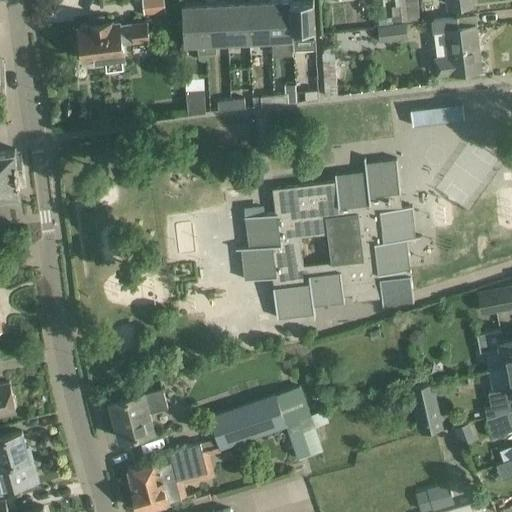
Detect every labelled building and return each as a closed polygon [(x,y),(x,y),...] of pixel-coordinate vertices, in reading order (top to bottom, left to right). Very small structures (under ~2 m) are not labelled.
[(143,0),(145,13),(165,10),(163,0),(143,0)] [(250,39),(271,38),(269,0),(262,0),(248,1),(250,39)] [(269,0),(271,38),(293,37),(291,0),(269,0)] [(313,0),(291,0),(293,37),(315,36),(313,0)] [(418,18),(417,0),(392,0),(393,19),(418,18)] [(228,41),(250,39),(248,1),(226,2),(228,41)] [(228,41),(226,2),(205,3),(207,52),(217,52),(216,41),(228,41)] [(207,52),(205,3),(182,4),(184,43),(198,42),(198,53),(207,52)] [(457,16),(437,19),(433,19),(435,31),(446,30),(449,56),(435,57),(437,73),(451,72),(452,72),(481,69),(476,24),(459,26),(457,16)] [(150,38),(148,20),(120,24),(119,21),(112,22),(112,20),(90,23),(90,25),(79,26),(82,43),(79,44),(76,48),(77,55),(81,58),(84,58),(84,60),(105,57),(107,69),(124,66),(122,54),(124,54),(122,41),(150,38)] [(408,39),(406,22),(378,25),(380,41),(408,39)] [(298,46),(298,56),(314,55),(313,45),(298,46)] [(338,94),(335,59),(335,52),(323,53),(326,95),(338,94)] [(204,88),(186,89),(188,113),(206,111),(204,88)] [(305,90),(306,100),(319,98),(318,89),(305,90)] [(288,92),(274,94),(275,103),(289,102),(288,92)] [(275,103),(274,94),(261,95),(262,105),(275,103)] [(231,98),(232,108),(246,106),(245,97),(231,98)] [(232,108),(231,98),(218,100),(219,109),(232,108)] [(463,102),(425,107),(427,124),(465,119),(463,102)] [(427,124),(425,107),(411,109),(413,125),(427,124)] [(0,172),(24,170),(21,150),(16,151),(16,148),(0,149),(0,172)] [(365,161),(366,169),(335,173),(336,180),(273,187),(276,211),(245,215),(249,246),(241,247),(244,279),(272,276),(277,318),(315,313),(314,305),(345,302),(344,294),(352,293),(353,300),(382,296),(383,304),(414,301),(407,238),(416,237),(412,205),(391,207),(390,199),(402,198),(397,158),(365,161)] [(26,189),(24,170),(0,172),(0,195),(22,193),(21,189),(26,189)] [(511,305),(511,285),(478,292),(482,311),(511,305)] [(500,346),(504,367),(511,365),(511,338),(503,341),(501,329),(477,333),(481,350),(500,346)] [(511,365),(504,367),(508,387),(488,391),(491,404),(511,399),(511,365)] [(0,412),(16,410),(10,381),(0,382),(0,412)] [(421,432),(441,428),(431,383),(410,387),(421,432)] [(291,421),(310,415),(301,385),(278,392),(279,394),(210,415),(219,445),(287,424),(291,421)] [(144,391),(111,400),(121,438),(154,429),(149,412),(168,407),(163,387),(144,392),(144,391)] [(511,429),(511,421),(508,412),(487,420),(493,437),(511,429)] [(291,421),(287,424),(291,438),(285,440),(290,456),(297,454),(298,457),(321,450),(310,415),(291,421)] [(22,430),(3,436),(0,436),(0,494),(13,491),(12,487),(26,483),(24,476),(32,474),(28,459),(30,458),(22,430)] [(159,461),(129,468),(134,490),(133,490),(136,504),(138,509),(157,503),(181,497),(181,496),(176,478),(208,470),(203,449),(201,442),(169,450),(171,461),(159,464),(159,461)] [(438,485),(416,492),(422,511),(453,501),(449,488),(440,490),(438,485)] [(8,497),(0,498),(0,511),(5,511),(11,511),(8,497)] [(483,511),(479,499),(434,511),(483,511)]
